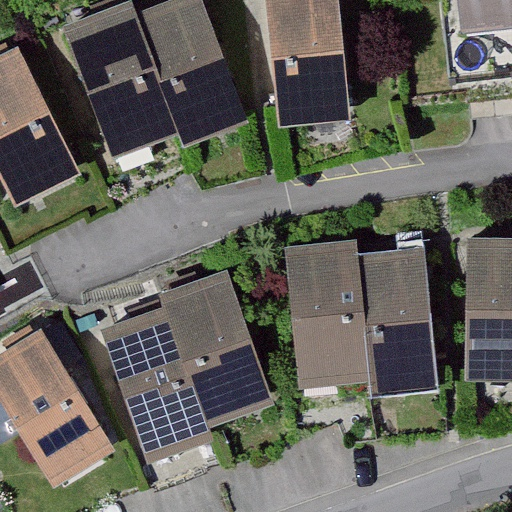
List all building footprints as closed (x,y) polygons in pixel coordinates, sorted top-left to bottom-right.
[(338,0),(304,0),(275,2),(286,136),(349,131),(338,0)] [(511,0),(465,0),(467,36),(511,33),(511,0)] [(133,18),(76,40),(124,164),(183,142),(188,155),(246,132),(198,10),(139,33),(133,18)] [(16,69),(0,77),(0,162),(26,213),(77,186),(16,69)] [(511,254),(480,253),(476,390),(511,390),(511,254)] [(360,256),(298,260),(306,396),(377,392),(378,405),(434,401),(425,269),(361,273),(360,256)] [(173,323),(111,348),(158,469),(214,447),(211,440),(270,417),(221,290),(168,311),(173,323)] [(48,350),(0,377),(0,393),(56,493),(111,462),(48,350)]
